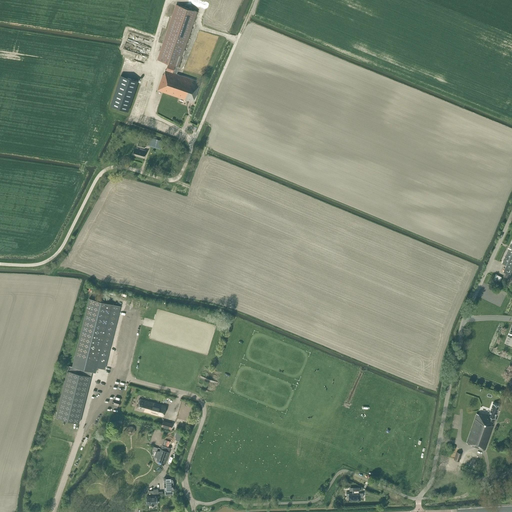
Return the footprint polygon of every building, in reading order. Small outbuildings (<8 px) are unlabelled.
[(158,60),(170,64),(168,64),(166,71),(165,70),(163,78),(162,78),(157,90),(187,100),(187,99),(193,101),(200,82),(177,74),(179,66),(178,66),(195,16),(196,11),(177,5),(173,16),(158,60)] [(121,76),(111,106),(128,111),(138,82),(121,76)] [(150,138),(148,146),(160,149),(162,141),(150,138)] [(144,150),(137,148),(135,148),(133,154),(144,158),(146,151),(144,150)] [(511,241),(502,263),(507,265),(503,272),(510,275),(511,271),(511,241)] [(121,306),(89,298),(72,366),(69,365),(56,417),(79,423),(92,371),(96,372),(97,367),(105,369),(121,306)] [(139,399),(137,409),(164,416),(166,406),(139,399)] [(477,413),(466,443),(471,444),(471,445),(485,450),(494,423),(493,423),(499,406),(493,403),(488,416),(482,414),(482,415),(477,413)] [(171,430),(173,423),(163,420),(161,427),(171,430)] [(132,426),(128,427),(126,429),(126,433),(129,435),(133,435),(135,433),(135,429),(132,426)] [(156,451),(154,457),(158,458),(157,460),(165,463),(169,451),(170,447),(163,445),(163,444),(160,451),(158,451),(158,452),(156,451)] [(452,450),(450,458),(454,459),(459,461),(462,453),(457,451),(457,452),(452,450)] [(173,477),(164,478),(164,490),(173,490),(173,477)] [(158,495),(158,491),(158,489),(153,489),(153,491),(149,491),(149,496),(147,496),(147,504),(157,503),(157,495),(158,495)]
